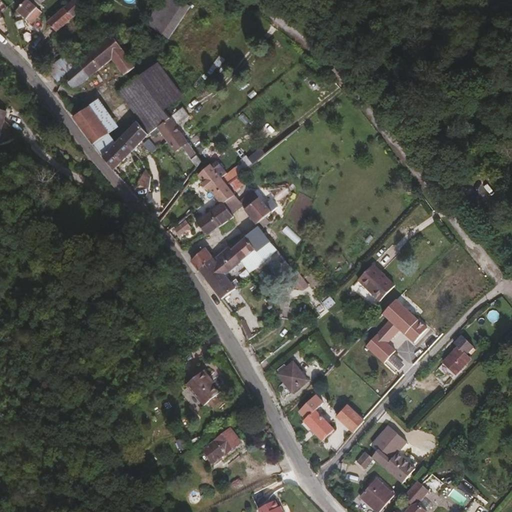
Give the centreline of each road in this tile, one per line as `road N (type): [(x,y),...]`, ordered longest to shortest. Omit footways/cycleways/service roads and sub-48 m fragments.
road 1 (residential): [(0,44),(229,341),(335,511)]
road 2 (track): [(0,162),(136,214)]
